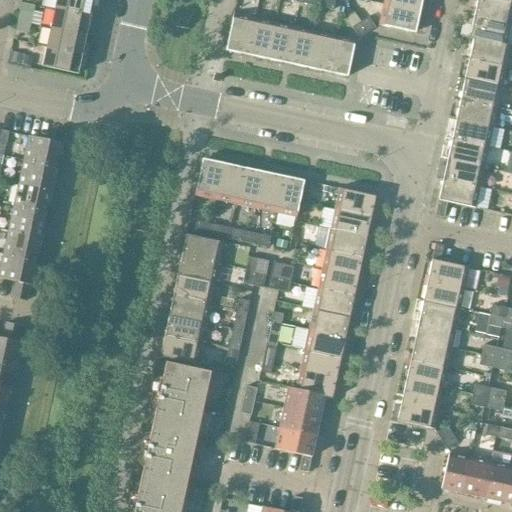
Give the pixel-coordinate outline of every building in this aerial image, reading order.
[(93,0),(56,0),(54,10),(95,19),(97,9),(92,7),(93,0)] [(320,0),(307,0),(306,5),(319,8),(320,0)] [(335,1),(331,0),(320,0),(319,8),(333,11),(335,1)] [(422,0),(383,0),(383,6),(419,13),(422,0)] [(511,13),(511,6),(481,0),(476,0),(473,19),(509,27),(511,13)] [(419,13),(383,6),(378,27),(415,34),(419,13)] [(95,19),(54,10),(50,29),(86,37),(87,29),(93,30),(95,19)] [(20,12),(18,22),(32,25),(34,16),(20,12)] [(254,20),(233,15),(225,52),(246,56),(254,20)] [(375,29),(368,18),(360,23),(367,34),(375,29)] [(509,27),(473,19),(468,40),(473,41),(473,40),(505,47),(505,46),(509,27)] [(274,24),(254,20),(246,56),(266,61),(274,24)] [(29,37),(32,25),(18,22),(16,33),(29,37)] [(360,23),(358,24),(351,29),(358,40),(367,34),(360,23)] [(294,29),(274,24),(266,61),(286,65),(294,29)] [(86,37),(50,29),(46,48),(87,57),(89,46),(84,45),(86,37)] [(314,33),(294,29),(286,65),(306,69),(314,33)] [(334,37),(314,33),(306,69),(326,74),(334,37)] [(355,42),(334,37),(326,74),(347,78),(355,42)] [(505,47),(473,40),(473,41),(468,60),(505,67),(509,47),(505,46),(505,47)] [(87,57),(46,48),(42,68),(77,75),(79,66),(85,67),(87,57)] [(505,67),(468,60),(464,80),(500,88),(505,67)] [(500,88),(464,80),(460,101),(496,109),(500,88)] [(496,109),(460,101),(455,121),(492,128),(496,109)] [(492,128),(455,121),(451,140),(487,148),(492,128)] [(0,131),(0,146),(5,147),(8,133),(0,131)] [(62,145),(28,137),(23,161),(54,168),(56,160),(58,161),(62,145)] [(487,148),(451,140),(447,160),(483,168),(487,148)] [(223,165),(202,160),(194,197),(215,201),(223,165)] [(483,168),(447,160),(442,180),(479,188),(483,168)] [(54,168),(23,161),(18,185),(51,192),(55,176),(53,176),(54,168)] [(243,169),(223,165),(215,201),(235,205),(243,169)] [(263,173),(243,169),(235,205),(255,210),(263,173)] [(283,178),(263,173),(255,210),(275,214),(283,178)] [(304,182),(283,178),(275,214),(296,219),(304,182)] [(479,188),(442,180),(434,217),(443,219),(447,203),(474,209),(479,188)] [(51,192),(18,185),(13,208),(44,215),(46,207),(48,208),(51,192)] [(375,198),(339,190),(334,211),(370,219),(375,198)] [(44,215),(13,208),(8,232),(41,239),(45,223),(42,223),(44,215)] [(370,219),(334,211),(330,231),(366,239),(370,219)] [(210,225),(196,222),(194,233),(208,236),(210,225)] [(223,228),(210,225),(208,236),(221,239),(223,228)] [(250,234),(230,230),(228,240),(247,244),(250,234)] [(366,239),(330,231),(325,251),(362,258),(366,239)] [(41,239),(8,232),(3,255),(34,262),(36,254),(38,255),(41,239)] [(270,238),(250,234),(247,244),(267,249),(270,238)] [(186,236),(181,257),(217,265),(222,244),(186,236)] [(435,245),(427,282),(463,290),(467,269),(440,263),(443,247),(435,245)] [(362,258),(325,251),(321,271),(358,278),(362,258)] [(34,262),(3,255),(0,267),(0,279),(15,283),(11,299),(25,302),(29,286),(31,287),(35,270),(32,270),(34,262)] [(217,265),(181,257),(177,277),(213,285),(217,265)] [(268,263),(248,258),(245,271),(265,275),(268,263)] [(273,264),(269,280),(290,285),(293,268),(273,264)] [(265,275),(245,271),(242,285),(262,289),(265,275)] [(358,278),(321,271),(317,290),(353,298),(358,278)] [(213,285),(177,277),(173,297),(209,305),(213,285)] [(290,285),(269,280),(267,290),(287,295),(290,285)] [(463,290),(427,282),(422,302),(459,310),(463,290)] [(353,298),(317,290),(313,311),(349,319),(353,298)] [(173,297),(168,317),(205,325),(209,305),(173,297)] [(239,300),(236,311),(247,313),(249,302),(239,300)] [(459,310),(422,302),(418,322),(454,330),(459,310)] [(491,306),(489,316),(502,319),(505,309),(491,306)] [(247,313),(236,311),(233,327),(243,329),(247,313)] [(349,319),(313,311),(308,331),(345,339),(349,319)] [(283,315),(272,313),(270,323),(281,325),(283,315)] [(502,319),(489,316),(487,326),(500,329),(502,319)] [(168,317),(164,337),(200,345),(205,325),(168,317)] [(511,321),(507,320),(503,340),(511,341),(511,321)] [(454,330),(418,322),(414,342),(450,349),(454,330)] [(281,325),(270,323),(267,340),(277,342),(281,325)] [(3,340),(0,339),(0,364),(11,367),(13,359),(16,360),(19,343),(17,343),(20,327),(6,324),(3,340)] [(345,339),(308,331),(304,351),(340,359),(345,339)] [(242,336),(231,333),(228,350),(238,353),(242,336)] [(164,337),(159,358),(196,366),(200,345),(164,337)] [(450,349),(414,342),(410,362),(446,369),(450,349)] [(483,346),(480,356),(494,359),(496,349),(483,346)] [(276,349),(265,347),(262,363),(272,365),(276,349)] [(238,353),(228,350),(226,360),(236,362),(238,353)] [(511,351),(501,350),(499,360),(511,362),(511,351)] [(340,359),(304,351),(300,371),(336,379),(340,359)] [(494,359),(480,356),(478,366),(492,369),(494,359)] [(511,362),(499,360),(496,370),(510,373),(511,362)] [(446,369),(410,362),(405,382),(442,389),(446,369)] [(272,365),(262,363),(259,373),(270,375),(272,365)] [(11,367),(0,364),(0,388),(9,391),(12,375),(10,375),(11,367)] [(166,364),(161,387),(155,386),(153,400),(158,401),(153,424),(197,433),(210,373),(166,364)] [(300,371),(296,390),(295,391),(324,397),(323,398),(332,400),(336,379),(300,371)] [(442,389),(405,382),(401,401),(437,409),(442,389)] [(474,386),(472,396),(485,399),(488,388),(474,386)] [(9,391),(0,388),(0,413),(1,414),(3,406),(5,407),(9,391)] [(246,388),(243,401),(253,403),(256,390),(246,388)] [(324,397),(295,391),(296,390),(287,388),(283,409),(319,417),(323,398),(324,397)] [(506,392),(492,389),(490,400),(504,403),(506,392)] [(485,399),(472,396),(470,406),(483,409),(485,399)] [(504,403),(490,400),(488,410),(501,413),(504,403)] [(253,403),(243,401),(240,414),(250,416),(253,403)] [(437,409),(401,401),(396,422),(433,430),(437,409)] [(319,417),(283,409),(279,429),(315,437),(319,417)] [(197,433),(153,424),(148,446),(143,445),(140,459),(145,460),(140,482),(185,492),(197,433)] [(497,428),(486,426),(484,436),(494,438),(497,428)] [(446,427),(435,434),(440,442),(451,435),(446,427)] [(511,436),(511,431),(497,428),(494,438),(511,442),(511,436)] [(315,437),(279,429),(274,450),(302,456),(298,472),(307,474),(315,437)] [(451,435),(440,442),(446,450),(457,443),(451,435)] [(387,452),(384,477),(424,481),(427,457),(387,452)] [(469,458),(448,454),(440,490),(461,495),(469,458)] [(489,463),(469,458),(461,495),(481,499),(489,463)] [(509,467),(489,463),(481,499),(501,503),(509,467)] [(511,467),(509,467),(501,503),(511,505),(511,467)] [(140,482),(135,505),(130,503),(128,511),(180,511),(185,492),(140,482)] [(289,511),(280,511),(262,508),(260,511),(298,511),(302,500),(293,498),(289,511)]
